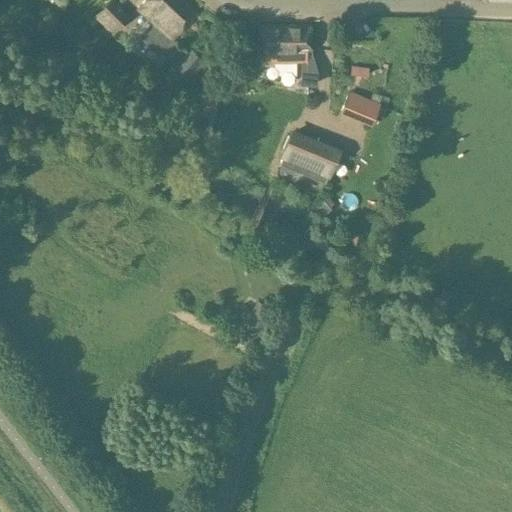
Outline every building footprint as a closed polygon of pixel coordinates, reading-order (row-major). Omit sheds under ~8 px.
[(113,34),(130,16),(113,0),(109,0),(94,16),(113,34)] [(171,39),(197,12),(183,0),(145,0),(137,8),(152,21),(141,34),(141,40),(154,51),(160,51),(171,39)] [(94,33),(102,25),(95,18),(87,26),(94,33)] [(265,48),(265,63),(307,63),(307,48),(311,48),(311,25),(258,25),(259,49),(265,48)] [(194,47),(179,65),(189,74),(205,57),(194,47)] [(348,92),(339,113),(372,127),(380,105),(348,92)] [(324,183),(339,149),(292,129),(277,163),(324,183)] [(249,318),(266,327),(274,312),(257,302),(249,318)]
